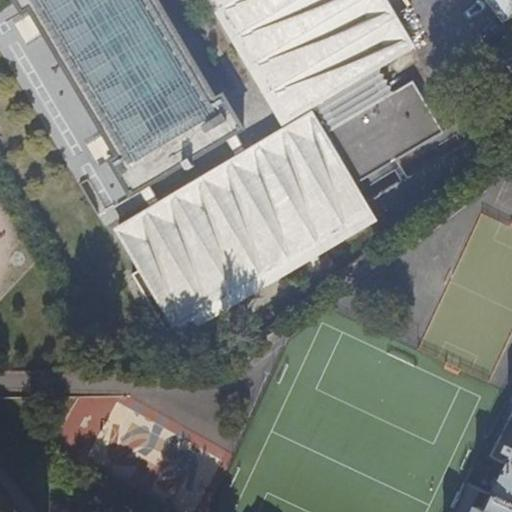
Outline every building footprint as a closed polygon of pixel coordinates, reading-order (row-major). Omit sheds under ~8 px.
[(215,101),(154,0),(14,0),(21,12),(28,9),(116,159),(110,163),(129,196),(181,165),(185,171),(192,167),(188,160),(240,130),(222,97),(215,101)] [(206,0),(283,131),(312,115),(353,184),(443,132),(412,80),(391,92),(376,66),(410,47),(383,0),(206,0)] [(511,0),(494,0),(509,20),(511,17),(511,0)] [(374,219),(353,184),(312,115),(283,131),(116,231),(138,269),(129,274),(163,331),(172,326),(178,335),(374,219)] [(511,409),(490,454),(508,463),(494,490),(511,499),(511,409)] [(468,511),(480,487),(468,482),(453,511),(468,511)] [(511,511),(511,499),(494,490),(483,511),(511,511)]
